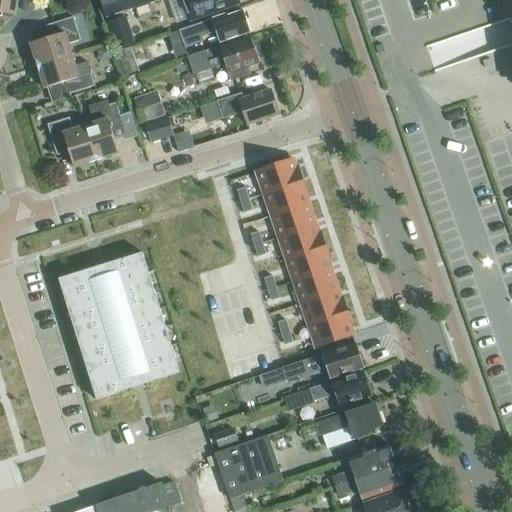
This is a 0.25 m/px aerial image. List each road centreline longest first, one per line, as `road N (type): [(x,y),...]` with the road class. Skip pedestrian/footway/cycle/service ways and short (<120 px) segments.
road 1 (tertiary): [(488,511),(350,115)]
road 2 (residential): [(350,115),(26,215)]
road 3 (residential): [(69,484),(0,263)]
road 4 (residential): [(69,484),(187,442)]
road 5 (tertiary): [(350,115),(311,0)]
